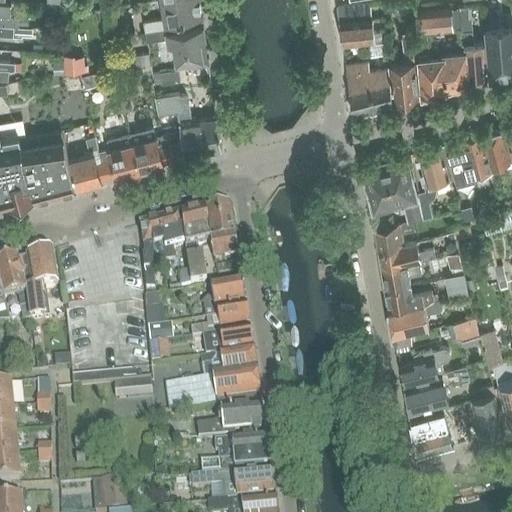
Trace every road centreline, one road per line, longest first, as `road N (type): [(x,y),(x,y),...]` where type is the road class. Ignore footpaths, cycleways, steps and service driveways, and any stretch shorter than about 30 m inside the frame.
road 1 (residential): [(511,458),(401,490),(345,142)]
road 2 (residential): [(291,511),(238,167)]
road 3 (tertiary): [(0,234),(238,167)]
road 4 (tertiary): [(345,142),(511,99)]
road 5 (residential): [(238,167),(214,0)]
road 6 (residential): [(345,142),(325,0)]
